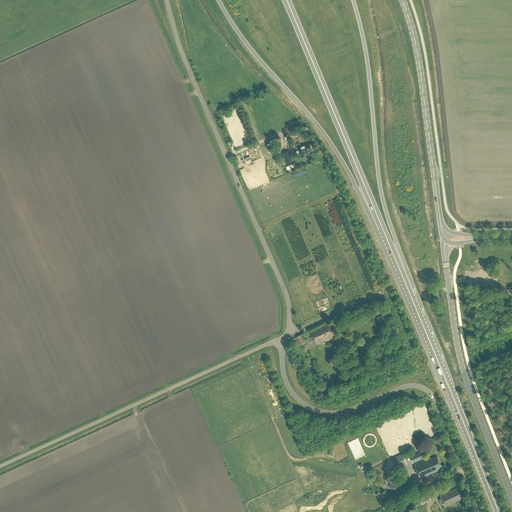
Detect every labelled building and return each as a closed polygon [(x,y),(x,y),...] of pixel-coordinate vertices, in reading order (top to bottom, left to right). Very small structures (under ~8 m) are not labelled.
[(297,147),(301,156),(311,152),(310,150),(312,150),(309,142),(297,147)] [(282,153),(287,165),(295,162),(289,150),(282,153)] [(295,336),(299,345),(304,342),(304,343),(312,339),(314,344),(332,336),(327,326),(310,334),(312,337),(304,341),(301,334),(295,336)] [(422,458),(419,452),(408,456),(411,463),(422,458)] [(402,455),(391,460),(395,469),(406,464),(402,455)] [(413,464),(419,478),(439,469),(438,466),(439,466),(435,456),(429,459),(429,457),(413,464)] [(394,474),(386,477),(391,490),(400,486),(394,474)] [(442,494),(446,505),(462,499),(457,487),(450,490),(448,484),(442,487),(444,493),(442,494)] [(429,493),(421,497),(424,503),(432,499),(429,493)]
